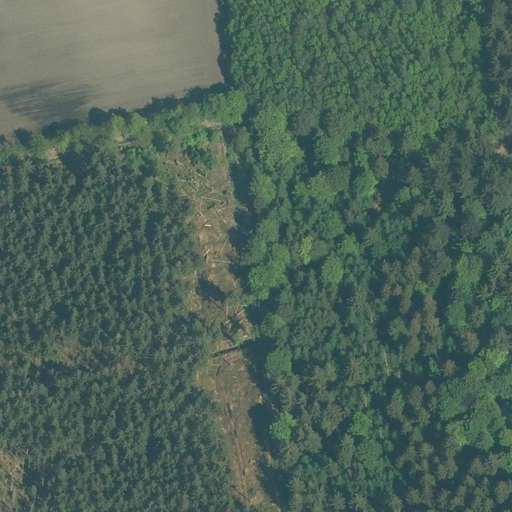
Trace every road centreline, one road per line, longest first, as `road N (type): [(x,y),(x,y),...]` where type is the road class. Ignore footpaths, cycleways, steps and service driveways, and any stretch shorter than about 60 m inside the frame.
road 1 (track): [(291,511),(232,120)]
road 2 (track): [(350,511),(511,214)]
road 3 (track): [(232,120),(505,154)]
road 4 (track): [(0,162),(232,120)]
road 5 (track): [(505,154),(469,0)]
